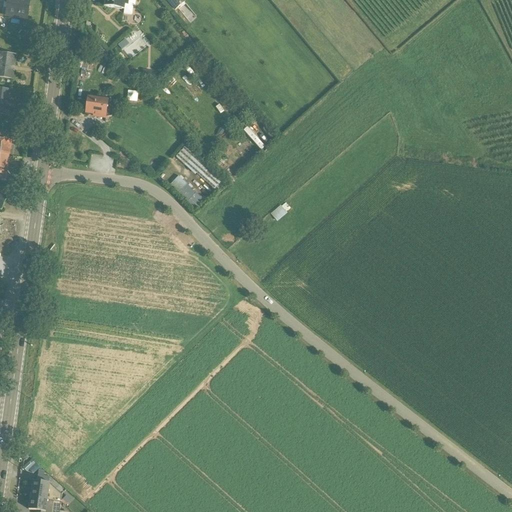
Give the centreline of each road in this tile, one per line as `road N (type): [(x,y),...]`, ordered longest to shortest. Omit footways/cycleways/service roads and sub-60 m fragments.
road 1 (residential): [(42,173),(155,193),(278,315),(511,498)]
road 2 (primary): [(0,479),(42,173)]
road 3 (primary): [(42,173),(66,0)]
